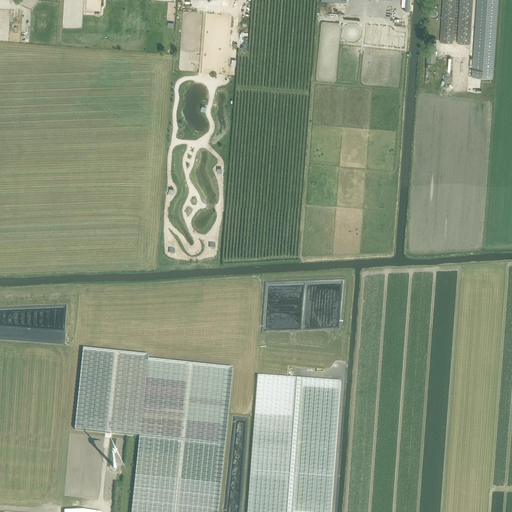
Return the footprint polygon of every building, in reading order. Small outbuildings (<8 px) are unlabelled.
[(442,0),(440,42),(453,43),(455,0),(442,0)] [(459,0),(457,43),(470,44),(473,0),(459,0)] [(492,78),(497,0),(477,0),(472,77),(481,77),(490,78),(492,78)] [(169,3),(168,11),(177,12),(177,3),(169,3)] [(426,62),(435,62),(437,42),(428,41),(426,62)] [(79,393),(75,430),(104,433),(105,433),(128,436),(135,436),(138,437),(140,437),(136,469),(133,504),(131,511),(218,511),(225,445),(228,415),(230,396),(233,369),(188,364),(148,360),(149,356),(114,352),(83,349),(79,393)] [(330,511),(340,382),(258,376),(247,511),(330,511)]
